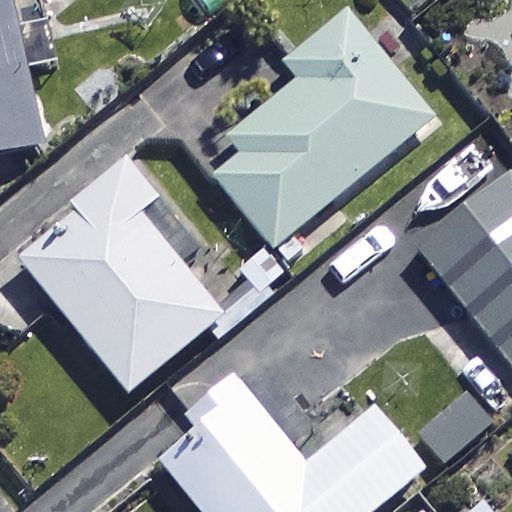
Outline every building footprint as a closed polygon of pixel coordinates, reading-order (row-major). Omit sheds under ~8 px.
[(62,71),(44,0),(0,0),(0,167),(49,155),(30,80),(62,71)] [(438,126),(348,18),(293,64),(310,85),(208,169),(281,257),(438,126)] [(180,225),(141,176),(26,267),(134,402),(227,329),(158,243),(180,225)] [(511,181),(421,256),(511,367),(511,181)] [(44,307),(0,283),(0,332),(23,345),(44,307)] [(312,475),(243,389),(193,429),(204,442),(167,471),(199,511),(394,511),(435,480),(384,417),(312,475)] [(494,511),(475,488),(444,511),(494,511)]
